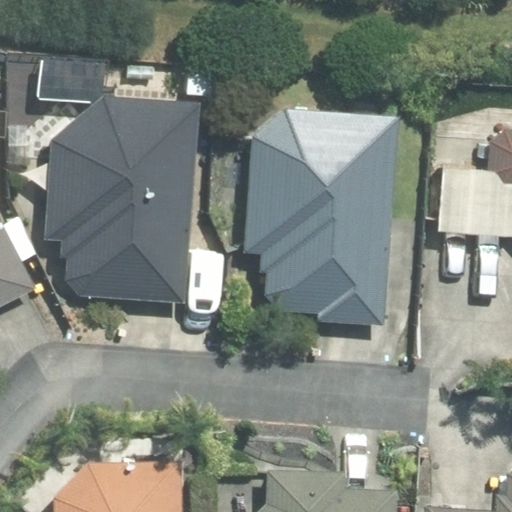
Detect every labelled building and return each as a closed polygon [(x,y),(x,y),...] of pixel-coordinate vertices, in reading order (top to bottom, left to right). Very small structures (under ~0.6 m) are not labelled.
[(56,248),(62,248),(60,269),(75,285),(177,293),(192,89),(208,91),(209,67),(182,65),(180,90),(99,85),(48,129),(41,230),(56,232),(56,248)] [(316,307),(316,313),(379,317),(385,244),(417,247),(419,221),(384,217),(393,106),(284,98),(250,126),(241,244),(257,244),(256,262),(264,264),(263,287),(278,305),(316,307)] [(5,158),(22,159),(22,120),(4,120),(5,158)] [(511,123),(503,123),(487,133),(485,164),(439,160),(434,222),(511,228),(511,123)] [(0,293),(30,277),(0,218),(0,293)] [(30,511),(177,511),(176,450),(82,453),(51,486),(52,510),(31,511),(30,511)] [(419,511),(511,511),(511,454),(505,460),(503,484),(495,484),(495,503),(421,497),(419,511)] [(388,511),(388,477),(339,478),(338,460),(262,462),(262,493),(243,511),(388,511)]
